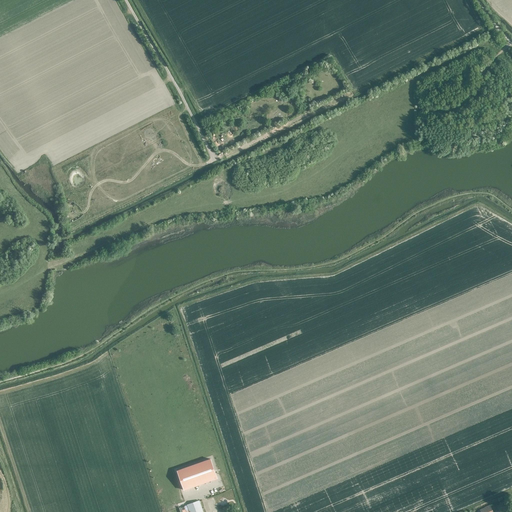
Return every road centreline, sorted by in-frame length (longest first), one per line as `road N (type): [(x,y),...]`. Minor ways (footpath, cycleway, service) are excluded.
road 1 (track): [(0,292),(167,215),(294,184),(392,120),(460,107),(511,41)]
road 2 (unclassified): [(213,158),(125,0)]
